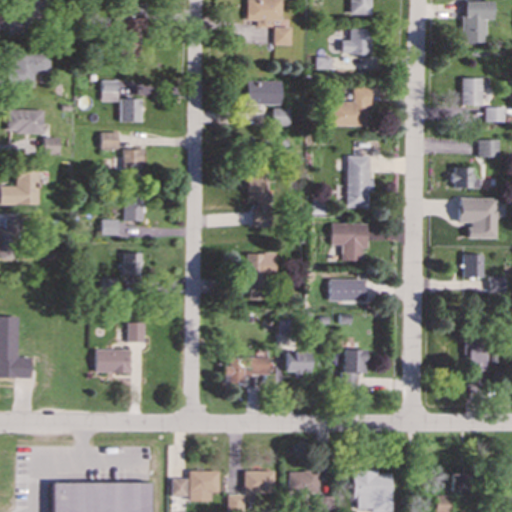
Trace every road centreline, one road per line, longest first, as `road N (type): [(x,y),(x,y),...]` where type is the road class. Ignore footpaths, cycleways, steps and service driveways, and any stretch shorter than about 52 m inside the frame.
road 1 (residential): [(511,424),(0,423)]
road 2 (residential): [(417,0),(411,425)]
road 3 (residential): [(194,0),(191,425)]
